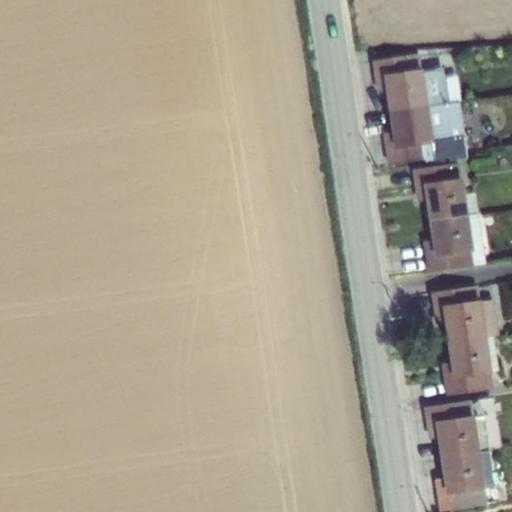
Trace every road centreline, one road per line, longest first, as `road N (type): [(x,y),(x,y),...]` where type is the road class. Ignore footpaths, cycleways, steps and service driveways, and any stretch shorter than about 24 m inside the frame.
road 1 (tertiary): [(382,288),(331,0)]
road 2 (tertiary): [(415,511),(382,288)]
road 3 (residential): [(382,288),(511,270)]
